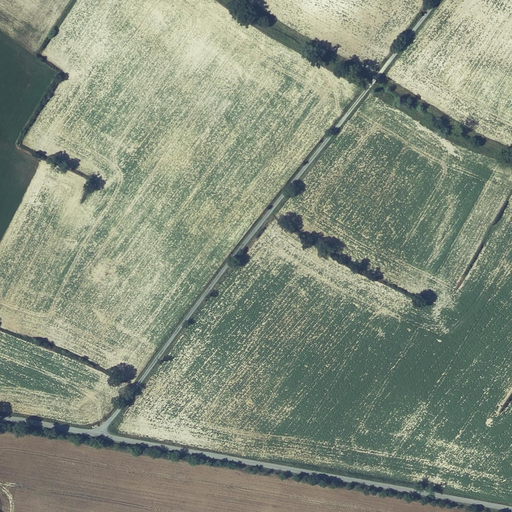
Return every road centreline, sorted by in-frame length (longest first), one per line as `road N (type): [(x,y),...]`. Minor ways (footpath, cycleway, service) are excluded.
road 1 (unclassified): [(442,0),(250,232),(106,434)]
road 2 (tertiary): [(106,434),(511,510)]
